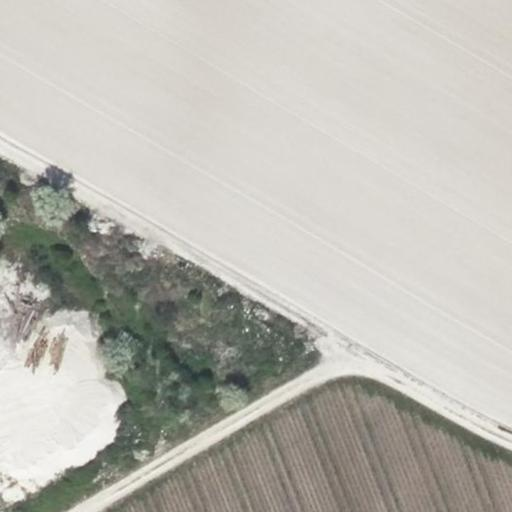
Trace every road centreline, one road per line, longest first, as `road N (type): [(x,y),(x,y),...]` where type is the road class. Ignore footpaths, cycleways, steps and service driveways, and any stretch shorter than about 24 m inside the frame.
road 1 (track): [(511,442),(0,145)]
road 2 (track): [(354,356),(80,511)]
